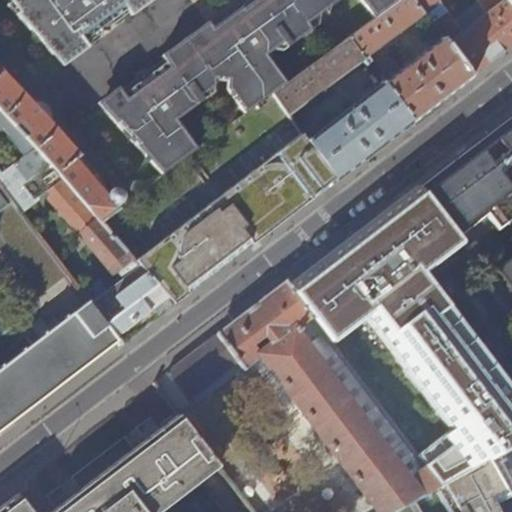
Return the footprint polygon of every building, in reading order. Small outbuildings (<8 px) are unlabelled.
[(7,0),(16,11),(13,14),(60,66),(86,46),(84,43),(126,11),(129,14),(148,0),(7,0)] [(302,29),(280,0),(256,0),(234,16),(214,31),(209,25),(196,33),(162,58),(166,62),(140,80),(122,93),(119,89),(101,102),(96,105),(161,178),(197,151),(177,123),(204,103),(202,99),(214,90),(215,83),(227,84),(226,91),(245,115),(265,100),(280,88),(268,57),(284,45),(288,50),(313,32),(308,25),(302,29)] [(348,0),(366,24),(382,11),(373,0),(280,0),(302,29),(341,0),(348,0)] [(422,16),(410,0),(398,0),(382,11),(366,24),(338,44),(355,66),(374,90),(403,128),(431,107),(450,92),(470,77),(434,30),(415,44),(423,54),(393,77),(382,64),(369,74),(360,62),(422,16)] [(373,0),(382,11),(398,0),(373,0)] [(511,44),(511,9),(505,0),(410,0),(422,16),(427,21),(431,27),(434,30),(470,77),(493,60),(511,44)] [(431,27),(427,21),(414,30),(418,36),(431,27)] [(355,66),(338,44),(280,88),(265,100),(280,121),(355,66)] [(0,102),(16,119),(19,121),(23,126),(25,128),(26,129),(27,130),(30,133),(38,142),(100,224),(120,209),(117,205),(120,203),(123,198),(123,194),(121,190),(117,188),(111,189),(108,192),(107,198),(72,160),(75,157),(0,73),(0,102)] [(360,161),(403,128),(374,90),(298,147),(326,186),(360,161)] [(95,279),(79,292),(86,302),(116,340),(116,341),(120,346),(136,334),(173,305),(134,262),(100,224),(38,142),(16,119),(0,102),(0,189),(17,212),(39,195),(65,228),(79,234),(122,280),(105,292),(95,279)] [(431,169),(409,186),(413,191),(451,241),(480,219),(491,234),(511,218),(511,106),(494,121),(463,145),(431,169)] [(298,147),(300,135),(134,262),(173,305),(208,278),(292,214),(296,211),(326,186),(298,147)] [(0,189),(0,245),(55,326),(86,302),(17,212),(0,189)] [(416,276),(455,246),(451,241),(413,191),(396,204),(337,249),(283,291),(316,336),(324,346),(359,319),(445,434),(503,391),(416,276)] [(511,257),(491,273),(511,300),(511,257)] [(316,336),(283,291),(279,286),(263,298),(248,310),(160,377),(186,412),(251,361),(365,511),(394,511),(432,491),(417,471),(400,483),(298,349),(316,336)] [(84,365),(116,340),(86,302),(55,326),(0,368),(0,429),(7,425),(36,402),(84,365)] [(485,511),(482,506),(490,501),(499,496),(482,462),(432,491),(394,511),(154,511),(209,470),(170,420),(157,430),(48,511),(20,511),(9,497),(0,504),(0,511),(485,511)] [(511,444),(482,462),(499,496),(511,488),(511,444)]
